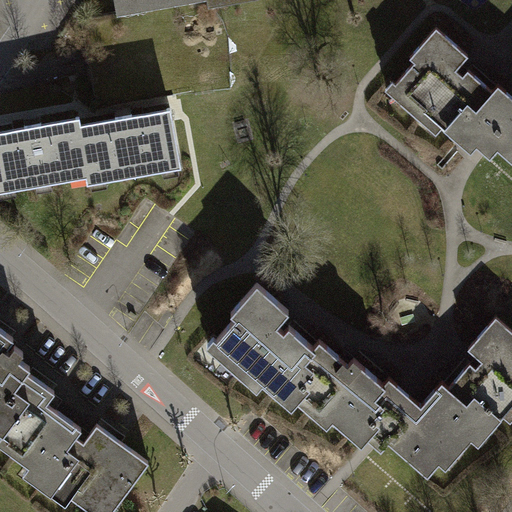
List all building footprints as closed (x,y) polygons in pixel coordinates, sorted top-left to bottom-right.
[(110,0),(113,13),(196,0),(203,0),(205,10),(266,0),(110,0)] [(437,27),(411,56),(416,60),(396,83),(392,80),(386,87),(437,132),(443,125),(472,150),(477,144),(491,156),(499,147),(511,158),(511,95),(499,84),(493,91),(468,69),(463,74),(456,67),(468,54),(437,27)] [(81,124),(79,117),(0,130),(0,191),(86,176),(87,183),(179,167),(169,108),(81,124)] [(285,311),(254,285),(228,315),(232,319),(213,341),(209,338),(202,347),(254,392),(258,386),(288,411),(331,352),(318,341),(311,348),(286,325),(280,333),(275,327),(285,311)] [(511,330),(500,320),(472,352),(487,365),(480,372),(474,366),(452,391),(446,386),(423,413),(411,403),(401,394),(364,437),(374,446),(385,455),(393,446),(432,480),(443,468),(450,474),(476,444),(482,449),(508,420),(511,423),(511,330)] [(0,326),(0,432),(5,436),(0,441),(0,443),(32,467),(26,475),(67,505),(72,499),(90,511),(113,511),(150,463),(98,426),(86,443),(79,438),(84,430),(49,404),(57,393),(30,373),(33,369),(20,360),(25,353),(14,345),(18,340),(0,326)] [(344,365),(331,352),(294,404),(324,428),(330,422),(358,446),(364,437),(401,394),(386,379),(380,386),(351,358),(344,365)]
